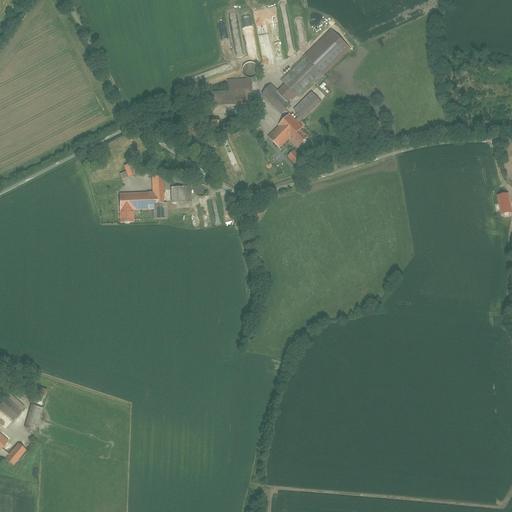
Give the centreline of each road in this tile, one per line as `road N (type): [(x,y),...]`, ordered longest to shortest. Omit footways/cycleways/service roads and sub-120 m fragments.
road 1 (unclassified): [(130,125),(232,192),(427,140),(511,136)]
road 2 (unclassified): [(0,186),(130,125)]
road 3 (unclassified): [(130,125),(64,0)]
